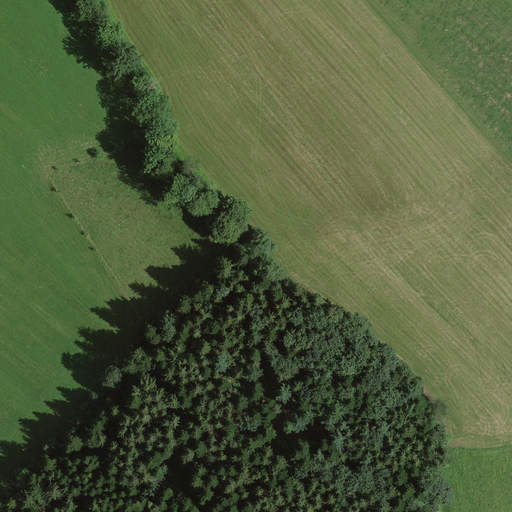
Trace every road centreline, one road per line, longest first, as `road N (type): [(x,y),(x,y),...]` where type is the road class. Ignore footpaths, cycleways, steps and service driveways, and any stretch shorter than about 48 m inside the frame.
road 1 (track): [(391,511),(335,485),(235,462),(179,483)]
road 2 (track): [(41,495),(167,477),(206,511)]
